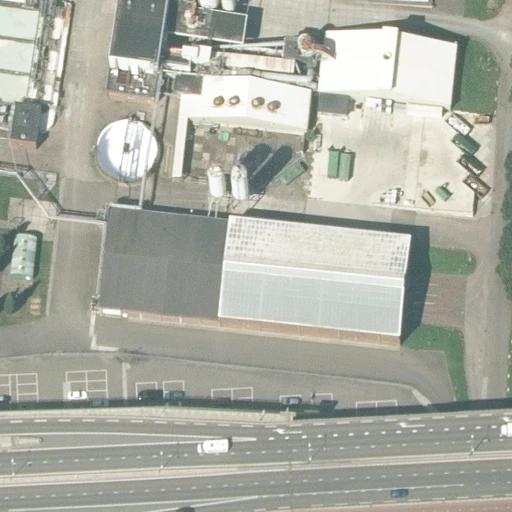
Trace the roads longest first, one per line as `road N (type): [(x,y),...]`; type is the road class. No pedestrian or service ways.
road 1 (unknown): [(69,341),(97,365),(486,401)]
road 2 (primary): [(0,500),(343,487)]
road 3 (unknown): [(90,0),(69,341)]
road 4 (primary): [(279,448),(149,429),(0,430)]
road 5 (primary): [(279,448),(0,465)]
road 6 (primary): [(511,436),(279,448)]
road 7 (primary): [(343,487),(511,478)]
road 8 (primary): [(220,511),(343,487)]
